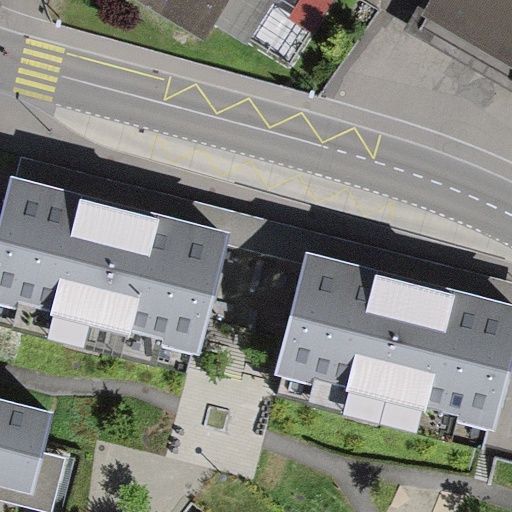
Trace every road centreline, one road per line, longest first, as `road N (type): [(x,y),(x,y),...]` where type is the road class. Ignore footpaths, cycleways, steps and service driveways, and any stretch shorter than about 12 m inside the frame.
road 1 (tertiary): [(0,60),(357,156),(511,213)]
road 2 (unknown): [(392,0),(333,149)]
